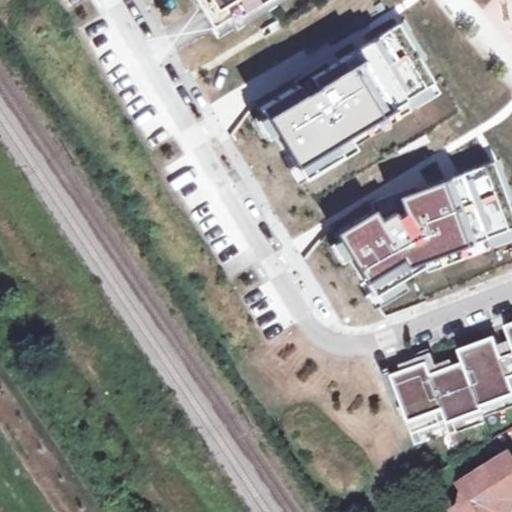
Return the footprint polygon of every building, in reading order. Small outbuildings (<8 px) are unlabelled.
[(196,0),(218,35),(277,0),(196,0)] [(397,23),(260,107),(295,165),(432,81),(397,23)] [(395,197),(335,232),(373,295),(424,264),(421,260),(511,225),(511,217),(491,161),(395,197)] [(483,411),(481,407),(511,396),(511,386),(501,358),(495,340),(460,353),(464,365),(431,377),(427,365),(392,378),(412,433),(446,420),(448,424),(483,411)] [(511,353),(501,358),(511,386),(511,396),(481,407),(483,411),(448,424),(452,434),(487,421),(486,416),(511,406),(511,353)] [(497,511),(501,496),(511,489),(511,458),(509,454),(457,486),(462,494),(459,506),(453,510),(453,511),(497,511)] [(503,511),(506,503),(511,499),(511,489),(501,496),(497,511),(503,511)]
